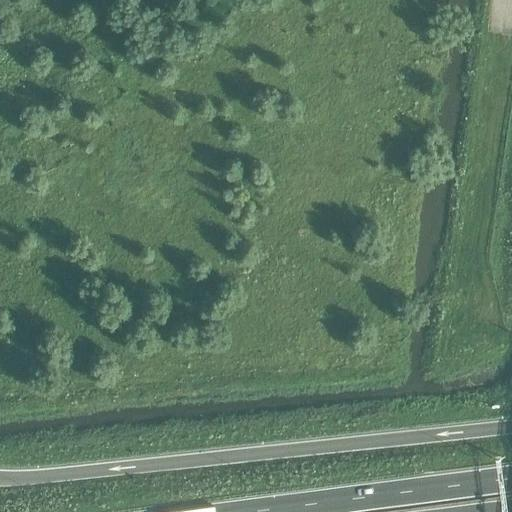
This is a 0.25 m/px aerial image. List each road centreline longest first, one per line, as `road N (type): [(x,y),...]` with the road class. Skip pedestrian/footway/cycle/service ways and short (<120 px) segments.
road 1 (motorway): [(511,429),(0,480)]
road 2 (motorway): [(511,475),(244,511)]
